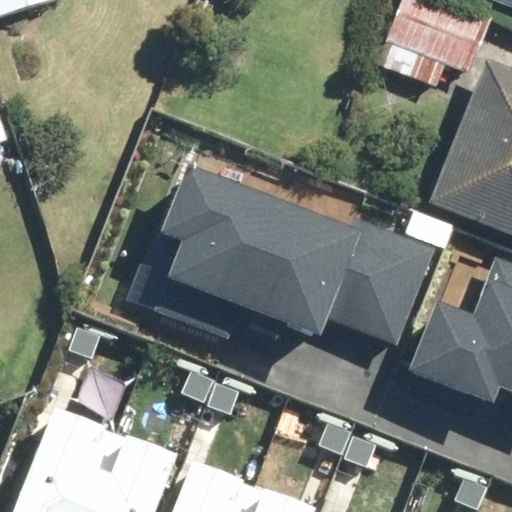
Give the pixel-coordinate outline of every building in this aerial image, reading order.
[(71,0),(0,0),(0,21),(72,1),(71,0)] [(497,16),(450,0),(405,0),(382,68),(441,88),(448,67),(477,77),(497,16)] [(511,0),(483,0),(511,11),(511,0)] [(511,62),(492,55),(432,209),(511,240),(511,62)] [(0,77),(0,111),(10,109),(0,77)] [(318,332),(324,317),(400,345),(439,241),(359,211),(353,227),(189,166),(166,228),(188,236),(163,303),(230,328),(240,303),(318,332)] [(502,382),(511,386),(511,257),(500,253),(475,318),(441,305),(417,369),(496,399),(502,382)] [(16,511),(83,511),(116,430),(59,408),(16,511)] [(83,511),(154,511),(178,455),(116,430),(83,511)] [(173,511),(240,511),(253,482),(195,460),(173,511)] [(240,511),(311,511),(314,507),(253,482),(240,511)]
